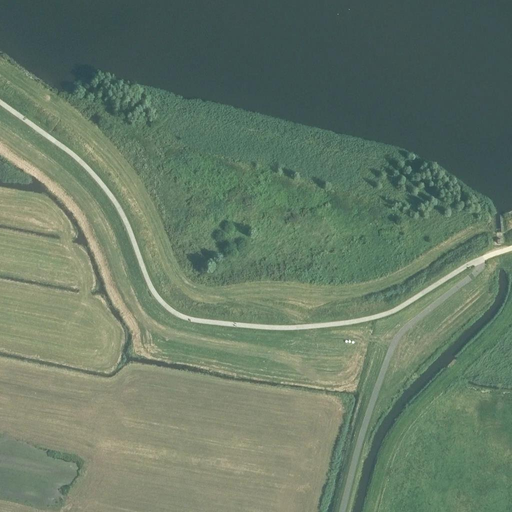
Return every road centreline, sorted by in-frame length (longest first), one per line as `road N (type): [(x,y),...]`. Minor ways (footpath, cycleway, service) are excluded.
road 1 (track): [(0,66),(122,160),(183,282),(196,288),(229,298),(321,298),(391,284),(484,228),(511,231)]
road 2 (track): [(391,347),(312,332),(287,314),(229,298)]
